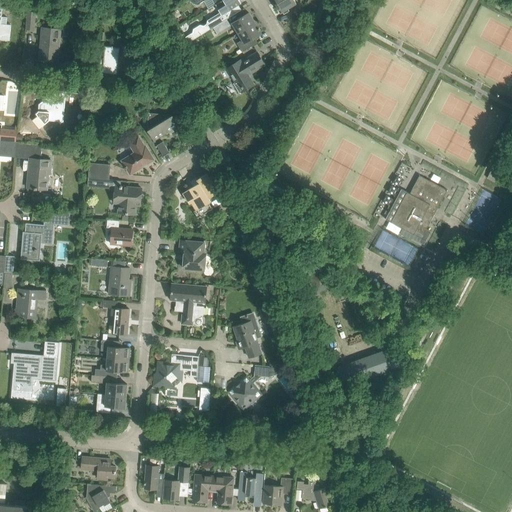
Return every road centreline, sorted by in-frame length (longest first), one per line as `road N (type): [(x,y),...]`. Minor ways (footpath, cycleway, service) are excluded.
road 1 (residential): [(253,0),(284,52),(249,121),(159,176),(143,341)]
road 2 (residential): [(136,444),(0,434)]
